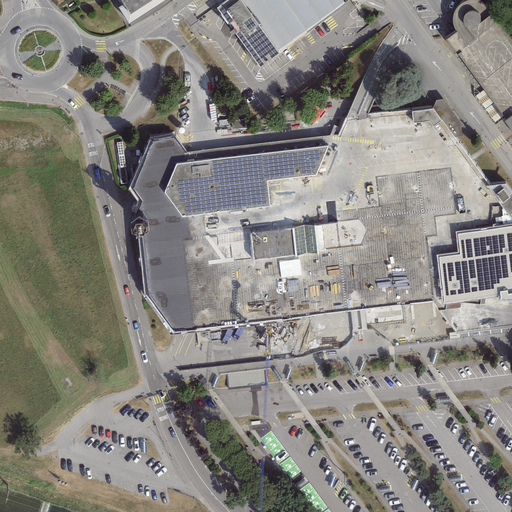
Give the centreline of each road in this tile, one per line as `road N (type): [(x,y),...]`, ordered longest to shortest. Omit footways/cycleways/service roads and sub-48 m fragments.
road 1 (unclassified): [(43,84),(84,114),(160,398),(186,457),(227,511)]
road 2 (unclassified): [(511,162),(391,0)]
road 3 (unclassified): [(190,0),(102,47),(69,34)]
road 4 (track): [(0,470),(120,511)]
